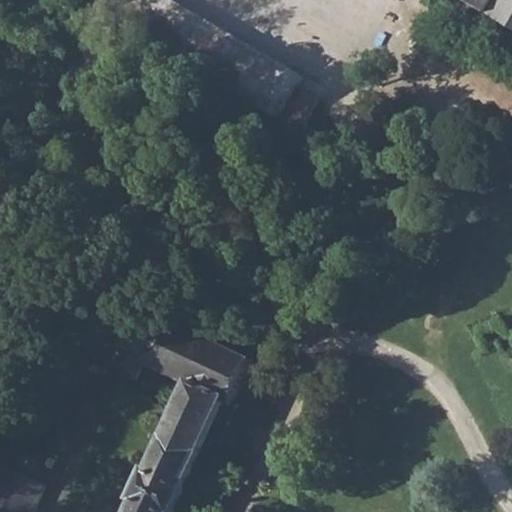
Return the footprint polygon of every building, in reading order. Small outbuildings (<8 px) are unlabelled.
[(294,101),(309,73),(176,0),(140,0),(133,12),(294,101)] [(467,0),(489,12),(495,0),(467,0)] [(511,0),(495,0),(489,12),(511,25),(511,0)] [(119,71),(118,65),(114,59),(110,54),(104,50),(98,48),(91,47),(84,48),(78,51),(73,55),(69,60),(66,67),(65,73),(65,80),(67,87),(71,92),(76,97),(82,100),(89,102),(96,102),(103,100),(109,96),(114,91),(117,85),(119,78),(119,71)] [(134,511),(176,511),(183,497),(184,497),(187,491),(186,491),(192,477),(193,477),(196,471),(195,471),(200,459),(201,460),(205,451),(204,451),(227,403),(234,406),(234,403),(254,361),(165,320),(173,305),(152,295),(141,318),(127,318),(119,337),(125,343),(111,369),(137,381),(145,364),(191,386),(152,472),(149,470),(135,501),(139,502),(134,511)] [(191,511),(240,406),(234,403),(234,406),(227,403),(204,451),(205,451),(201,460),(200,459),(195,471),(196,471),(193,477),(192,477),(186,491),(187,491),(184,497),(183,497),(176,511),(191,511)] [(4,511),(34,511),(46,486),(0,468),(0,508),(5,511),(4,511)]
